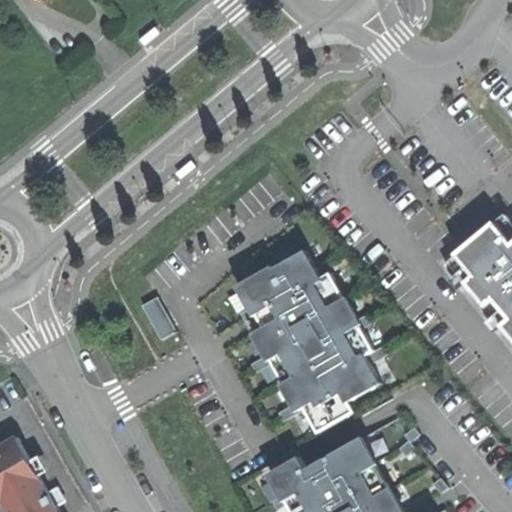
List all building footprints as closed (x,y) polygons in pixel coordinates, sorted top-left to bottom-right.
[(144,40),(146,43),(163,29),(157,23),(145,33),(141,37),(144,40)] [(198,163),(196,160),(179,174),(185,180),(197,170),(201,166),(198,163)] [(511,240),(497,222),(461,252),(479,274),(471,281),(491,305),(497,299),(511,316),(511,326),(507,331),(511,337),(511,240)] [(309,250),(239,286),(252,308),(243,313),(247,321),(256,316),(259,315),(266,327),(257,332),(255,334),(268,356),(253,364),(258,373),(275,363),(286,382),(284,384),(295,404),(281,413),(286,421),(303,412),(302,410),(307,407),(322,433),(358,412),(352,401),(384,384),(373,364),(390,355),(385,346),(377,350),(365,329),(374,324),(369,315),(362,318),(350,296),(347,298),(333,273),(331,274),(326,264),(319,268),(309,250)] [(159,296),(144,305),(163,340),(179,331),(159,296)] [(407,435),(413,442),(423,434),(417,427),(407,435)] [(291,462),(273,473),(286,495),(275,501),(280,509),(291,503),(295,511),(449,511),(448,509),(443,511),(406,511),(364,437),(309,469),(302,456),(301,457),(296,448),(286,454),(291,462)] [(62,511),(20,438),(0,449),(0,511),(62,511)] [(413,442),(404,450),(408,456),(418,448),(413,442)] [(443,478),(436,484),(444,494),(451,487),(443,478)]
